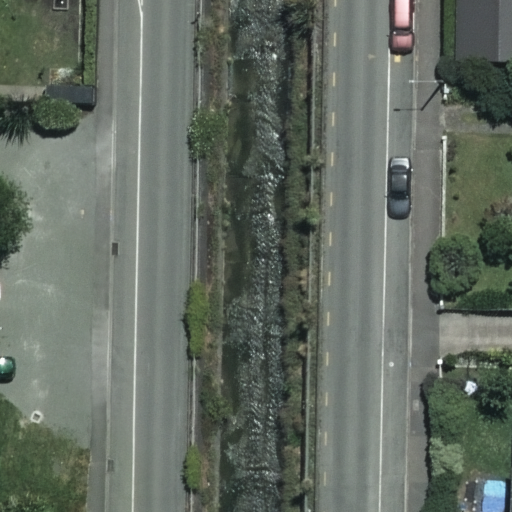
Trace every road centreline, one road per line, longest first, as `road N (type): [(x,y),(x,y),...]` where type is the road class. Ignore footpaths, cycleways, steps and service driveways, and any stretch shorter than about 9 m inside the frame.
road 1 (residential): [(366,0),(357,511)]
road 2 (residential): [(158,511),(167,0)]
